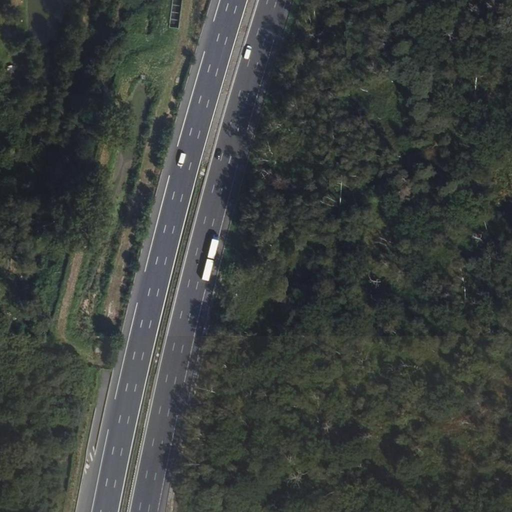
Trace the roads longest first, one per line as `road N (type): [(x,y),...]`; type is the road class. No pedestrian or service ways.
road 1 (motorway): [(145,511),(215,207),(274,0)]
road 2 (motorway): [(234,0),(178,200),(107,511)]
